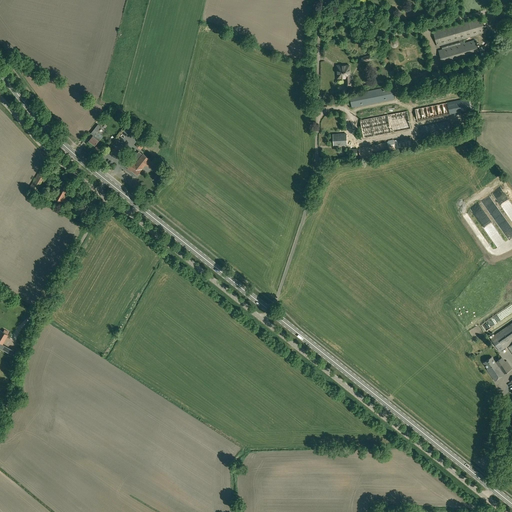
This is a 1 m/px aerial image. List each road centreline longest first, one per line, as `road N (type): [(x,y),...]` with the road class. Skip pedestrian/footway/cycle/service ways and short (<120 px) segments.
road 1 (primary): [(511,504),(136,205)]
road 2 (unclassified): [(502,511),(130,215)]
road 3 (unclassified): [(511,5),(393,35),(344,0)]
road 4 (primary): [(106,179),(47,131),(0,73)]
road 5 (unclassified): [(97,191),(0,100)]
